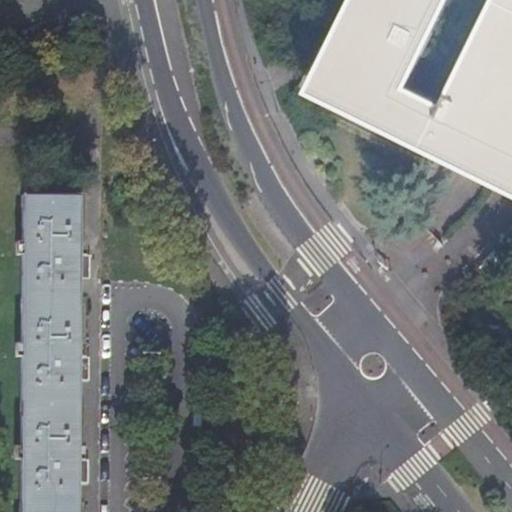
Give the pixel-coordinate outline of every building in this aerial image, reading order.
[(511,0),(353,0),(307,95),(474,177),(511,195),(511,0)] [(73,461),(74,380),(74,359),(75,277),(75,256),(75,196),(21,196),(18,511),(73,511),(73,480),(73,461)] [(87,256),(75,256),(75,277),(87,277),(87,256)] [(85,359),(74,359),(74,380),(85,380),(85,359)] [(84,461),(73,461),(73,480),(84,480),(84,461)]
